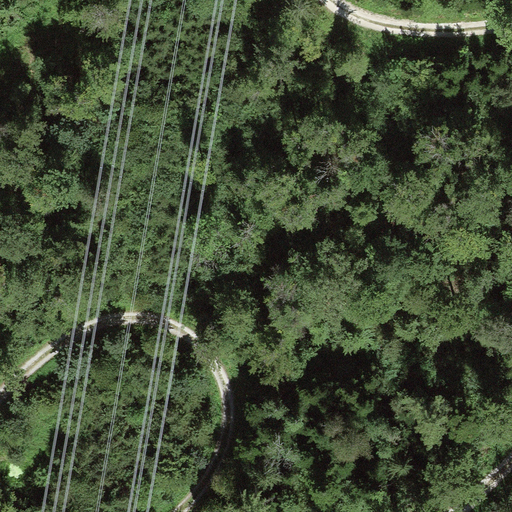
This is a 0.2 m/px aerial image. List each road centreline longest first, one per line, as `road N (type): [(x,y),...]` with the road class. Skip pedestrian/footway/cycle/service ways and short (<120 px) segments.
road 1 (track): [(178,511),(215,460),(224,418),(215,367),(197,340),(152,320),(104,319),(24,361),(0,387)]
road 2 (track): [(286,73),(156,170),(0,315)]
road 3 (track): [(334,0),(386,24),(449,29),(511,15)]
